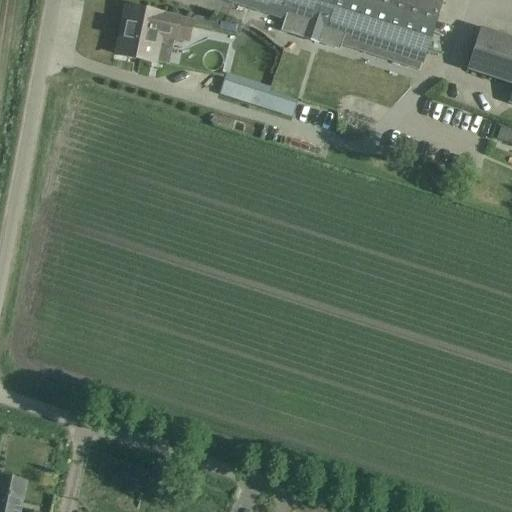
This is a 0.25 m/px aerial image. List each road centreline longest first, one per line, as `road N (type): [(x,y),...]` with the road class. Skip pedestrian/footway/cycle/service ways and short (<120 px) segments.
road 1 (unclassified): [(347,511),(0,402)]
road 2 (unclassified): [(0,294),(55,0)]
